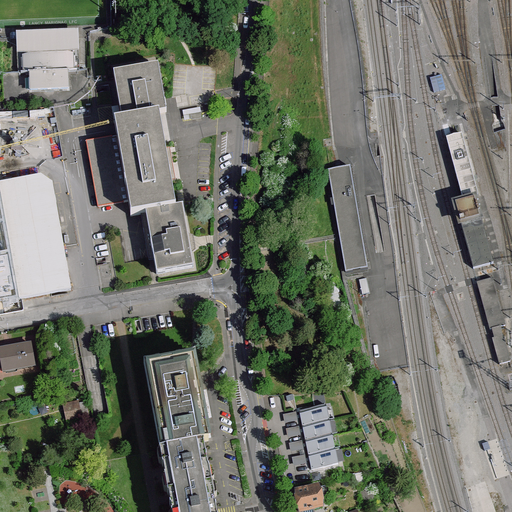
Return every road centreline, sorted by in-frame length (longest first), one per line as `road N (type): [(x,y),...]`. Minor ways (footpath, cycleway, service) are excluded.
road 1 (residential): [(253,0),(236,284)]
road 2 (residential): [(236,284),(0,323)]
road 3 (residential): [(236,284),(240,352),(273,511)]
